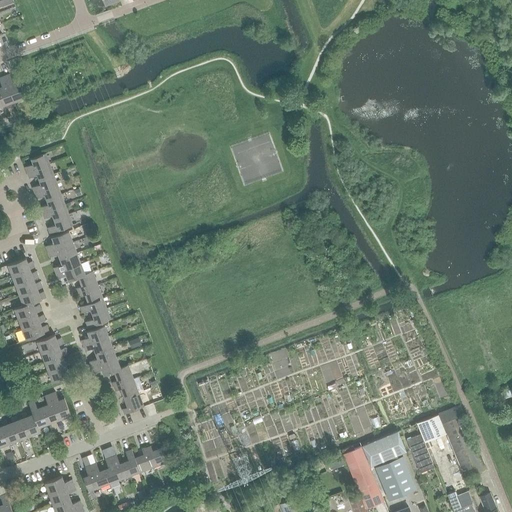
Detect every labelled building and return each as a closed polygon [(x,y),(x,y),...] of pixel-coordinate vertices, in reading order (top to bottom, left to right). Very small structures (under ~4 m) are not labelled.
[(4,76),(13,102),(24,97),(18,80),(12,82),(9,74),(4,76)] [(0,86),(0,98),(2,106),(13,102),(4,76),(0,77),(0,82),(1,86),(0,86)] [(24,167),(26,172),(49,164),(45,153),(30,159),(32,164),(24,167)] [(38,179),(53,174),(49,164),(26,172),(28,178),(36,175),(38,179)] [(32,187),(34,192),(57,184),(53,174),(38,179),(40,184),(32,187)] [(44,195),(46,200),(61,194),(57,184),(34,192),(36,198),(44,195)] [(41,213),(64,204),(61,194),(46,200),(47,204),(39,207),(41,213)] [(51,215),(53,220),(68,214),(64,204),(41,213),(44,218),(51,215)] [(49,233),(72,225),(68,214),(53,220),(55,224),(47,227),(49,233)] [(47,251),(72,242),(68,230),(51,237),(53,243),(45,246),(47,251)] [(57,254),(59,259),(76,252),(72,242),(47,251),(49,257),(57,254)] [(53,267),(55,273),(80,263),(76,252),(59,259),(61,264),(53,267)] [(7,265),(11,275),(29,269),(34,267),(31,261),(27,262),(25,258),(7,265)] [(84,274),(80,263),(55,273),(57,278),(65,275),(67,281),(77,277),(77,276),(84,274)] [(37,277),(35,271),(30,273),(29,269),(11,275),(15,285),(32,279),(33,279),(37,277)] [(78,292),(97,285),(92,271),(84,274),(77,276),(77,277),(81,286),(76,288),(78,292)] [(15,285),(19,296),(36,289),(41,287),(39,281),(34,283),(33,279),(32,279),(15,285)] [(87,303),(102,298),(97,285),(78,292),(79,296),(84,295),(87,303)] [(31,303),(38,300),(45,297),(43,291),(38,293),(36,289),(19,296),(22,305),(31,302),(31,303)] [(91,314),(106,308),(102,298),(87,303),(79,306),(82,312),(90,309),(91,314)] [(33,306),(31,303),(31,302),(22,305),(13,308),(17,319),(35,312),(35,313),(40,311),(38,304),(33,306)] [(87,327),(110,319),(106,308),(91,314),(93,318),(85,321),(87,327)] [(37,316),(35,313),(35,312),(17,319),(21,329),(39,322),(39,323),(44,321),(42,315),(37,316)] [(40,327),(39,323),(39,322),(21,329),(25,340),(48,331),(45,325),(40,327)] [(80,340),(82,345),(108,336),(104,324),(86,331),(88,337),(80,340)] [(58,345),(62,343),(60,337),(56,339),(54,334),(36,341),(40,351),(58,345)] [(92,348),(94,353),(112,346),(108,336),(82,345),(84,351),(92,348)] [(134,347),(141,345),(139,337),(131,340),(134,347)] [(62,355),(66,353),(64,347),(60,349),(58,345),(40,351),(44,362),(62,355)] [(116,357),(112,346),(94,353),(96,358),(89,361),(91,367),(116,357)] [(285,348),(271,354),(275,366),(289,360),(285,348)] [(44,362),(47,372),(66,365),(70,364),(68,357),(63,359),(62,355),(44,362)] [(103,375),(113,371),(120,368),(116,357),(91,367),(92,372),(100,369),(103,375)] [(51,382),(74,374),(72,367),(67,369),(66,365),(47,372),(51,382)] [(128,365),(120,368),(113,371),(116,380),(111,382),(113,386),(133,379),(128,365)] [(138,392),(133,379),(113,386),(115,390),(119,389),(123,398),(138,392)] [(70,415),(63,397),(58,400),(55,392),(49,394),(59,419),(70,415)] [(143,406),(138,392),(123,398),(126,407),(122,409),(124,414),(143,406)] [(48,423),(59,419),(49,394),(44,396),(47,404),(42,406),(48,423)] [(37,427),(38,427),(48,423),(42,406),(36,408),(33,400),(27,402),(32,414),(37,427)] [(442,424),(451,420),(464,415),(460,405),(438,414),(442,424)] [(39,431),(38,427),(37,427),(32,414),(27,416),(25,412),(20,414),(22,418),(29,436),(39,431)] [(445,433),(444,429),(442,424),(438,414),(416,423),(421,434),(424,442),(445,433)] [(19,439),(29,436),(22,418),(17,420),(15,416),(10,418),(12,422),(19,439)] [(2,426),(8,443),(19,439),(12,422),(7,424),(5,420),(0,422),(2,426)] [(453,425),(451,420),(442,424),(444,429),(453,425)] [(455,430),(453,425),(444,429),(445,433),(446,434),(455,430)] [(0,446),(8,443),(2,426),(0,426),(0,446)] [(448,439),(457,435),(455,430),(446,434),(448,439)] [(396,431),(360,445),(369,466),(382,461),(396,455),(405,451),(396,431)] [(424,442),(421,434),(406,440),(420,473),(434,467),(423,442),(424,442)] [(459,439),(457,435),(448,439),(450,443),(459,439)] [(452,448),(461,444),(459,439),(450,443),(452,448)] [(463,449),(461,444),(452,448),(454,453),(463,449)] [(344,458),(328,464),(330,470),(346,463),(357,490),(347,494),(353,511),(366,511),(365,507),(383,500),(369,466),(360,445),(342,453),(344,458)] [(150,446),(145,448),(153,467),(167,462),(161,447),(152,451),(150,446)] [(139,472),(153,467),(145,448),(141,449),(143,454),(134,457),(133,457),(139,472)] [(129,476),(139,472),(133,457),(134,457),(131,449),(125,452),(128,460),(123,461),(129,476)] [(456,458),(465,454),(463,449),(454,453),(456,458)] [(5,454),(8,461),(13,459),(11,452),(5,454)] [(467,459),(465,454),(456,458),(458,463),(467,459)] [(119,480),(129,476),(123,461),(119,463),(116,455),(110,457),(119,480)] [(383,464),(375,467),(388,500),(416,489),(402,456),(398,457),(396,455),(382,461),(383,464)] [(109,484),(119,480),(110,457),(105,459),(108,467),(103,469),(109,484)] [(460,467),(469,463),(467,459),(458,463),(460,467)] [(99,488),(109,484),(103,469),(98,471),(95,463),(90,465),(99,488)] [(471,468),(469,463),(460,467),(462,472),(471,468)] [(88,492),(99,488),(90,465),(84,467),(87,475),(82,477),(88,492)] [(44,482),(48,494),(73,484),(71,479),(63,482),(61,476),(44,482)] [(48,494),(52,504),(69,498),(67,492),(75,489),(73,484),(48,494)] [(272,486),(275,495),(281,493),(277,484),(272,486)] [(271,489),(254,496),(258,506),(275,500),(271,489)] [(145,490),(137,493),(139,499),(147,496),(145,490)] [(475,511),(467,491),(455,496),(454,492),(447,495),(453,511),(475,511)] [(496,511),(496,509),(495,509),(489,493),(479,497),(485,511),(496,511)] [(12,511),(7,497),(5,494),(0,495),(0,497),(2,504),(0,504),(0,511),(12,511)] [(252,495),(238,500),(242,511),(253,511),(257,509),(252,495)] [(52,504),(54,511),(63,511),(81,505),(79,500),(71,503),(69,498),(52,504)] [(298,511),(293,498),(278,504),(281,511),(298,511)] [(24,503),(27,511),(34,509),(30,501),(24,503)]
